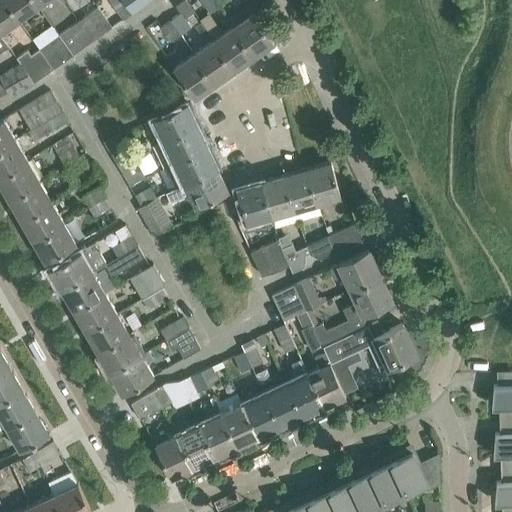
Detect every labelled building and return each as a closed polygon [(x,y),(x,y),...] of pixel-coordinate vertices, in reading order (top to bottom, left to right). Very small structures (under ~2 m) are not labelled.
[(0,0),(0,32),(19,19),(5,0),(0,0)] [(5,0),(19,19),(38,5),(34,0),(5,0)] [(132,13),(123,0),(109,0),(123,19),(132,13)] [(123,0),(132,13),(150,0),(123,0)] [(200,0),(210,13),(219,6),(215,0),(200,0)] [(274,42),(248,4),(228,18),(233,26),(254,55),(274,42)] [(93,40),(113,26),(98,5),(78,20),(93,40)] [(180,12),(171,19),(181,34),(191,27),(186,18),(181,12),(180,12)] [(171,19),(160,26),(171,41),(181,34),(171,19)] [(73,54),(93,40),(78,20),(58,34),(73,54)] [(234,69),(254,55),(233,26),(214,39),(234,69)] [(0,51),(9,45),(0,33),(0,51)] [(73,54),(58,34),(39,48),(54,68),(73,54)] [(203,47),(194,53),(214,83),(234,69),(214,39),(203,47)] [(54,68),(39,48),(30,54),(27,49),(16,57),(20,62),(35,83),(35,82),(35,81),(54,68)] [(195,97),(214,83),(194,53),(174,67),(195,97)] [(35,83),(20,62),(0,73),(0,76),(12,96),(35,83)] [(11,97),(12,96),(0,76),(0,96),(8,91),(11,97)] [(30,128),(62,110),(51,90),(18,108),(30,128)] [(164,140),(197,124),(187,102),(154,118),(164,140)] [(34,141),(69,120),(62,110),(30,128),(28,130),(34,141)] [(0,147),(16,138),(4,117),(0,119),(0,147)] [(175,162),(208,146),(197,124),(164,140),(175,162)] [(132,153),(121,134),(120,133),(103,141),(115,161),(132,153)] [(0,175),(28,159),(16,138),(0,147),(0,175)] [(65,165),(80,156),(74,146),(59,155),(65,165)] [(185,184),(218,168),(208,146),(175,162),(185,184)] [(127,182),(145,175),(132,153),(115,161),(127,182)] [(80,156),(65,165),(70,175),(89,165),(82,154),(80,156)] [(0,183),(8,198),(40,180),(28,159),(0,175),(0,183)] [(341,196),(331,161),(307,167),(318,203),(341,196)] [(294,209),(318,203),(307,167),(284,174),(294,209)] [(196,206),(223,193),(229,190),(218,168),(185,184),(166,192),(170,202),(190,194),(196,206)] [(271,216),(294,209),(284,174),(261,181),(271,216)] [(21,219),(53,201),(40,180),(8,198),(21,219)] [(248,223),(271,216),(261,181),(237,188),(248,223)] [(107,196),(101,186),(101,185),(82,195),(89,207),(105,197),(107,196)] [(151,185),(135,194),(141,205),(157,196),(151,185)] [(153,235),(174,224),(157,196),(141,205),(138,207),(153,235)] [(105,197),(89,207),(95,217),(111,208),(105,197)] [(33,240),(65,222),(53,201),(21,219),(33,240)] [(77,243),(77,242),(65,222),(33,240),(45,261),(77,243)] [(363,239),(357,224),(356,222),(338,231),(333,232),(330,224),(326,226),(329,234),(328,234),(336,251),(363,239)] [(118,256),(138,245),(132,234),(131,234),(125,224),(116,230),(122,240),(111,246),(118,256)] [(321,238),(307,245),(311,253),(320,259),(336,251),(328,234),(321,238)] [(279,238),(251,251),(262,274),(275,271),(289,264),(282,247),(279,238)] [(105,264),(107,262),(95,242),(49,268),(62,290),(93,271),(105,264)] [(292,243),(291,243),(282,247),(289,264),(292,271),(305,265),(305,254),(302,247),(297,250),(296,250),(292,243)] [(107,262),(105,264),(112,275),(145,256),(138,245),(118,256),(107,262)] [(351,289),(380,276),(368,250),(331,267),(336,278),(344,273),(351,289)] [(130,277),(142,298),(162,287),(166,284),(154,263),(130,277)] [(74,310),(106,292),(93,271),(62,290),(74,310)] [(306,310),(311,307),(328,299),(326,295),(319,297),(309,276),(294,283),(306,310)] [(323,322),(313,326),(323,346),(363,327),(358,316),(363,314),(392,300),(380,276),(351,289),(357,301),(343,308),(348,319),(326,330),(323,322)] [(294,283),(271,293),(284,320),(284,319),(297,314),(303,327),(312,323),(306,310),(294,283)] [(162,287),(142,298),(148,308),(156,303),(168,297),(162,287)] [(86,331),(118,312),(106,292),(74,310),(86,331)] [(98,352),(130,333),(118,312),(86,331),(98,352)] [(166,340),(189,326),(183,316),(180,318),(160,328),(166,340)] [(384,332),(378,320),(363,327),(323,346),(325,350),(331,363),(368,345),(380,371),(388,367),(394,364),(405,359),(417,354),(402,323),(384,332)] [(274,327),(274,328),(284,351),(296,346),(285,322),(274,327)] [(303,327),(301,328),(311,351),(323,346),(313,326),(312,323),(303,327)] [(178,347),(184,358),(201,348),(195,337),(195,336),(189,326),(166,340),(172,350),(178,347)] [(110,372),(142,354),(130,333),(98,352),(110,372)] [(261,346),(268,343),(264,333),(257,336),(261,346)] [(264,361),(253,338),(241,343),(244,350),(252,367),(264,361)] [(0,347),(0,370),(10,365),(0,347)] [(154,375),(147,363),(154,359),(149,350),(142,354),(110,372),(122,394),(154,375)] [(241,371),(252,367),(244,350),(234,355),(241,371)] [(346,395),(331,363),(325,350),(315,355),(320,367),(308,372),(323,405),(346,395)] [(323,405),(308,372),(302,358),(291,362),(298,377),(286,383),(301,416),(323,405)] [(405,359),(394,364),(403,382),(414,377),(405,359)] [(212,364),(200,370),(209,386),(220,381),(217,374),(212,364)] [(0,401),(23,388),(10,365),(0,370),(0,401)] [(209,386),(200,370),(179,380),(189,401),(200,396),(198,392),(204,389),(209,386)] [(279,426),(301,416),(286,383),(264,393),(279,426)] [(500,432),(511,431),(511,383),(494,385),(492,407),(499,406),(500,432)] [(162,384),(152,390),(162,406),(171,400),(162,384)] [(23,388),(0,401),(0,415),(7,426),(7,427),(36,410),(23,388)] [(141,418),(161,406),(152,390),(131,402),(141,418)] [(258,436),(279,426),(264,393),(243,403),(258,436)] [(236,446),(258,436),(243,403),(221,413),(236,446)] [(20,450),(50,433),(36,410),(7,427),(20,450)] [(215,456),(236,446),(221,413),(199,423),(215,456)] [(193,466),(215,456),(199,423),(178,433),(193,466)] [(501,480),(511,479),(511,431),(500,432),(495,432),(493,455),(500,454),(501,480)] [(171,477),(193,466),(178,433),(155,443),(171,477)] [(40,465),(61,452),(54,440),(33,452),(40,465)] [(438,454),(433,456),(418,463),(410,444),(389,454),(406,490),(426,481),(428,487),(439,482),(438,454)] [(30,470),(40,465),(33,452),(23,458),(30,470)] [(385,500),(406,490),(389,454),(368,464),(385,500)] [(364,510),(385,500),(368,464),(347,474),(364,510)] [(49,481),(54,493),(63,511),(92,511),(72,470),(49,481)] [(340,511),(359,511),(364,510),(347,474),(327,483),(340,511)] [(502,511),(511,511),(511,479),(501,480),(497,480),(495,503),(502,502),(502,511)] [(314,511),(340,511),(327,483),(306,493),(314,511)] [(33,511),(63,511),(54,493),(30,504),(33,511)] [(314,511),(306,493),(285,503),(288,511),(314,511)]
